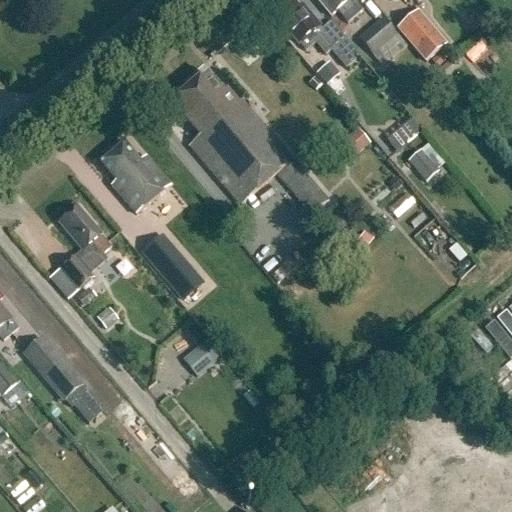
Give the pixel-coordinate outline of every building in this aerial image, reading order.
[(337,15),(347,27),(363,15),(351,0),(314,0),(330,20),(337,15)] [(305,54),(315,46),(326,57),(331,52),(341,64),(354,52),(331,25),(322,32),(305,12),(301,15),(293,5),(276,20),(305,54)] [(413,9),(394,25),(423,59),(422,60),(427,66),(447,48),(413,9)] [(359,42),(382,68),(406,48),(383,21),(359,42)] [(327,65),(314,76),(325,89),(337,78),(327,65)] [(240,209),(277,178),(312,218),(328,205),(242,104),(239,106),(226,91),(221,95),(205,76),(170,106),(199,140),(188,149),(240,209)] [(412,122),(386,140),(394,152),(420,134),(412,122)] [(100,166),(116,185),(111,189),(136,218),(170,189),(146,160),(139,165),(123,146),(100,166)] [(405,164),(423,186),(437,174),(436,173),(443,167),(426,147),(405,164)] [(386,211),(394,221),(413,206),(405,196),(386,211)] [(77,210),(59,226),(83,254),(92,247),(102,259),(111,251),(101,239),(77,210)] [(173,253),(152,271),(181,305),(202,287),(173,253)] [(92,281),(74,261),(60,272),(78,293),(92,281)] [(73,301),(81,310),(93,299),(85,290),(73,301)] [(511,304),(483,329),(510,361),(511,359),(511,304)] [(0,342),(1,344),(16,332),(10,323),(0,311),(0,342)] [(81,389),(42,343),(25,358),(64,403),(81,389)] [(178,365),(190,378),(209,361),(198,348),(178,365)] [(0,368),(0,400),(1,402),(3,400),(17,388),(0,368)] [(0,448),(6,455),(12,450),(0,436),(0,448)] [(23,480),(33,492),(42,485),(32,472),(23,480)] [(63,511),(55,501),(41,511),(63,511)]
